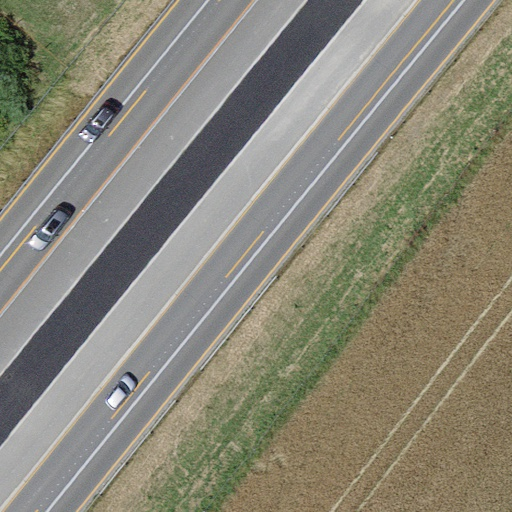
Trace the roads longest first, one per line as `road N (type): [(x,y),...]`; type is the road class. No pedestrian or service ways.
road 1 (motorway): [(0,511),(417,0)]
road 2 (motorway): [(259,0),(0,317)]
